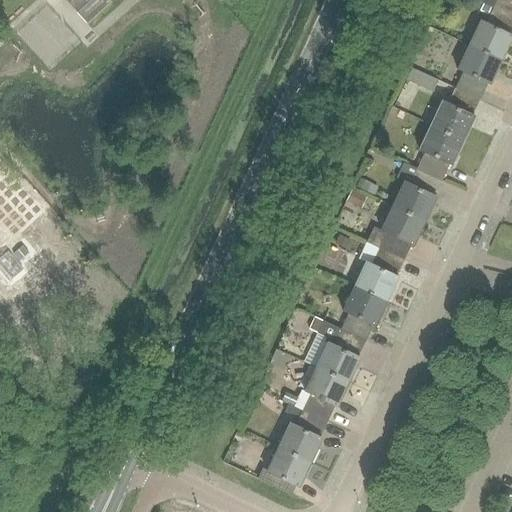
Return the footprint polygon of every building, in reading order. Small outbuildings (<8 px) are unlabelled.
[(64,0),(87,24),(110,3),(107,0),(64,0)] [(511,0),(482,0),(481,2),(494,9),(511,17),(511,0)] [(511,37),(509,37),(511,30),(511,17),(494,9),(486,25),(480,22),(469,46),(501,61),(511,39),(511,37)] [(489,87),(501,61),(469,46),(457,72),(463,75),(456,89),(479,100),(486,85),(489,87)] [(425,153),(418,169),(441,180),(448,166),(451,168),(463,141),(474,119),(471,118),(479,100),(456,89),(448,105),(447,106),(441,103),(431,125),(419,150),(425,153)] [(434,197),(441,180),(418,169),(409,165),(402,162),(394,178),(404,183),(392,206),(426,222),(437,198),(434,197)] [(360,179),(356,187),(366,192),(370,184),(360,179)] [(347,199),(346,202),(356,207),(361,195),(351,190),(347,199)] [(414,247),(426,222),(392,206),(380,231),(372,227),(365,242),(380,249),(403,260),(410,245),(414,247)] [(339,235),(335,244),(347,250),(351,241),(339,235)] [(23,246),(13,255),(19,262),(29,254),(23,246)] [(395,276),(403,260),(380,249),(372,265),(366,262),(354,287),(387,302),(399,278),(395,276)] [(376,326),(387,302),(354,287),(343,311),(349,314),(342,330),(365,341),(373,324),(376,326)] [(365,341),(342,330),(316,318),(310,332),(325,339),(324,341),(328,343),(316,367),(349,383),(361,358),(357,357),(365,341)] [(338,407),(349,383),(316,367),(304,393),(311,396),(304,411),(327,421),(334,406),(338,407)] [(285,393),(281,401),(288,404),(293,406),(296,399),(289,395),(285,393)] [(327,421),(304,411),(300,420),(297,426),(290,423),(278,447),(311,463),(323,439),(319,437),(327,421)] [(299,488),(311,463),(278,447),(267,471),(263,469),(258,479),(292,495),(296,486),(299,488)]
